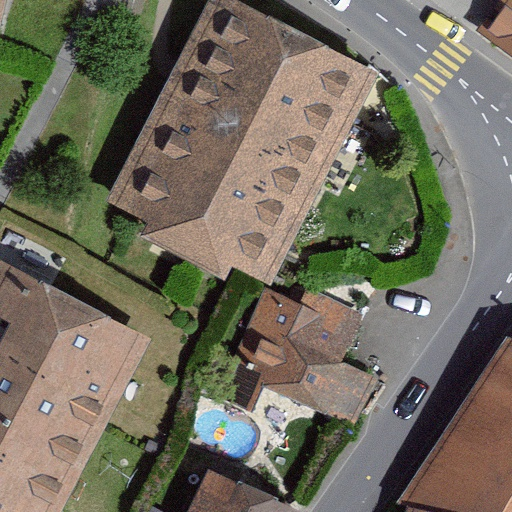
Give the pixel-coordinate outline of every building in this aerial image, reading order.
[(379,74),(232,0),(213,0),(109,209),(149,223),(141,244),(223,282),(234,267),(262,282),(379,74)] [(511,0),(489,0),(472,22),(511,53),(511,0)] [(60,511),(157,338),(5,267),(0,276),(0,511),(60,511)] [(292,307),(268,296),(217,396),(254,413),(267,386),(346,430),(378,375),(351,359),(362,318),(303,287),(292,307)] [(511,511),(511,344),(401,498),(397,511),(511,511)] [(284,511),(285,510),(209,475),(192,511),(284,511)]
